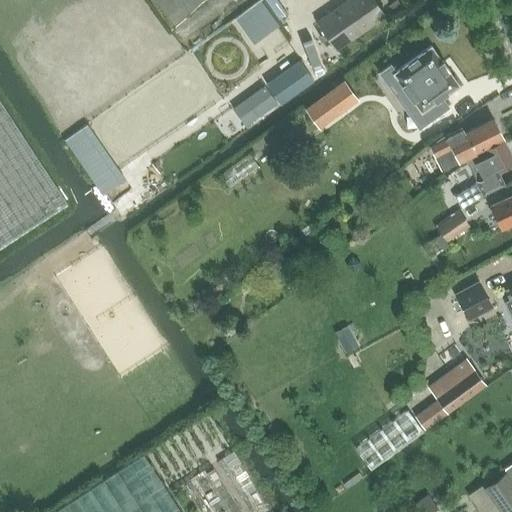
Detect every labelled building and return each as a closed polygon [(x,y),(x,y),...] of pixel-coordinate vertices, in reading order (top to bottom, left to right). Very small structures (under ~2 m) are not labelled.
[(345,0),(317,21),(336,48),(385,13),(375,0),(345,0)] [(390,65),(380,73),(397,96),(405,90),(428,121),(449,107),(442,97),(458,86),(459,85),(458,83),(448,69),(449,69),(448,67),(447,68),(443,62),(444,62),(443,60),(442,61),(432,47),(431,45),(429,47),(430,47),(395,71),(390,65)] [(344,80),(305,109),(314,122),(320,118),(330,110),(335,117),(358,100),(344,80)] [(264,85),(246,98),(259,116),(277,103),(264,85)] [(0,244),(67,201),(0,98),(0,244)] [(444,135),(430,145),(442,169),(442,170),(479,151),(479,150),(503,138),(493,118),(463,133),(461,129),(451,134),(450,132),(444,135)] [(478,182),(455,196),(462,207),(483,194),(505,183),(498,170),(511,163),(511,157),(503,139),(485,148),(486,150),(466,160),(478,182)] [(511,194),(490,205),(501,229),(511,223),(511,194)] [(463,221),(457,210),(435,224),(445,239),(461,228),(458,225),(463,221)] [(456,292),(462,304),(469,317),(492,305),(479,280),(456,292)] [(449,371),(428,387),(440,403),(417,419),(424,429),(481,387),(469,371),(456,381),(449,371)] [(357,444),(373,463),(420,425),(405,406),(357,444)] [(469,492),(482,511),(509,511),(511,510),(511,472),(508,467),(486,484),(484,481),(469,492)] [(431,511),(440,507),(430,492),(412,503),(417,511),(431,511)]
